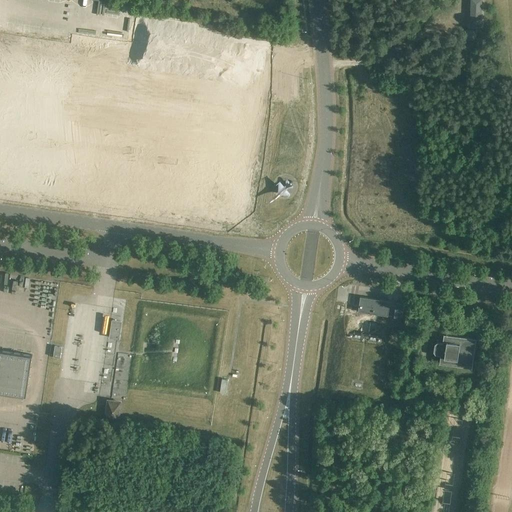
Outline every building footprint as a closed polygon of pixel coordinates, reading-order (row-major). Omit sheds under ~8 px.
[(471,0),(471,25),(481,25),(481,0),(471,0)] [(360,296),(358,311),(388,316),(390,301),(360,296)] [(405,303),(396,302),(394,317),(402,318),(405,303)] [(110,337),(119,338),(121,321),(112,320),(110,337)] [(444,334),(443,343),(439,364),(472,369),(477,339),(444,334)] [(55,346),(53,357),(60,358),(62,347),(55,346)] [(33,355),(0,349),(0,391),(26,396),(33,355)] [(106,419),(110,420),(118,421),(121,402),(109,400),(106,419)]
